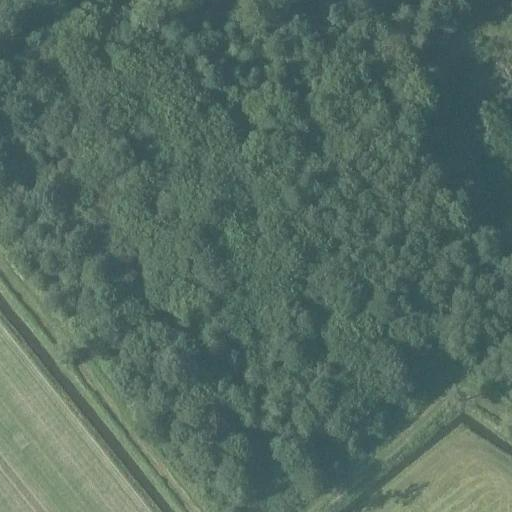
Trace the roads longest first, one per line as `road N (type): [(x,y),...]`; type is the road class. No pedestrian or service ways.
road 1 (track): [(0,273),(190,511)]
road 2 (track): [(316,511),(451,397),(464,396),(511,427)]
